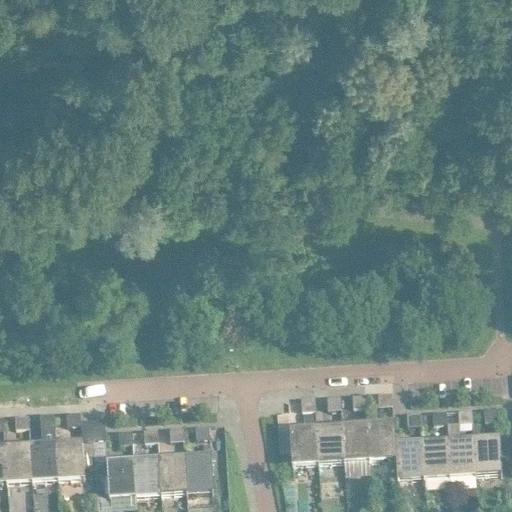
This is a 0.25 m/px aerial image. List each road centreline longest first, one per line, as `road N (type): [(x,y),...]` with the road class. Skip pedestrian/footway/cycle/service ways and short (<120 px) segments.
road 1 (residential): [(244,379),(491,363),(511,353)]
road 2 (residential): [(92,388),(244,379)]
road 3 (residential): [(268,511),(244,379)]
